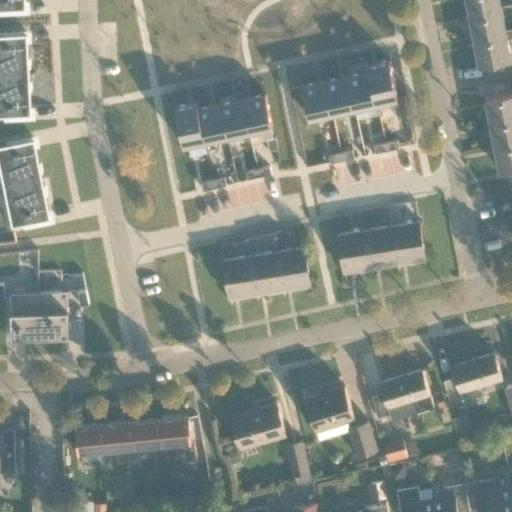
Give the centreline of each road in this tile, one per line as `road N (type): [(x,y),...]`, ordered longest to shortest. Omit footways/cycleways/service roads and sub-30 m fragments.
road 1 (residential): [(143,374),(94,105),(89,0)]
road 2 (residential): [(210,359),(137,0)]
road 3 (residential): [(485,299),(423,0)]
road 4 (residential): [(210,359),(485,299)]
road 5 (residential): [(0,381),(143,374)]
